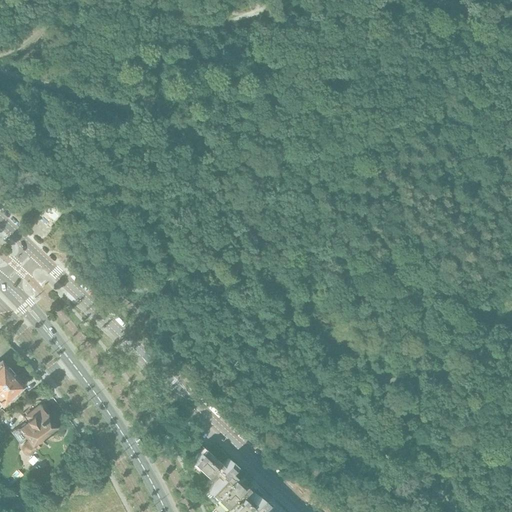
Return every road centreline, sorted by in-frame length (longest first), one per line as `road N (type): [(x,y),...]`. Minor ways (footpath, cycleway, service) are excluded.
road 1 (unknown): [(442,511),(0,92)]
road 2 (residential): [(309,511),(34,251)]
road 3 (secondary): [(165,511),(107,412),(3,284)]
